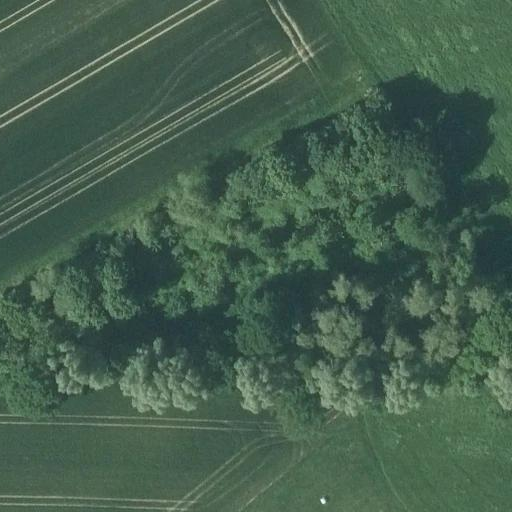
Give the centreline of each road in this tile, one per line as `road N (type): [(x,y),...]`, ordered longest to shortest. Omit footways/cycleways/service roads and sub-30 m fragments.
road 1 (track): [(511,388),(0,368)]
road 2 (track): [(511,305),(331,0)]
road 3 (track): [(401,511),(360,438),(344,387)]
